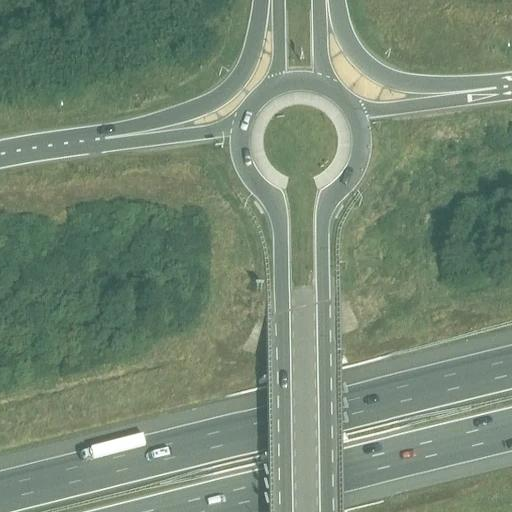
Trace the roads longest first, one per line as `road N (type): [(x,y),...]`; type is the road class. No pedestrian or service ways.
road 1 (motorway): [(511,367),(0,494)]
road 2 (trunk): [(325,511),(322,235),(324,204),(359,148),(351,107)]
road 3 (trunk): [(239,125),(242,161),(278,213),(285,511)]
road 4 (motorway): [(175,511),(511,429)]
road 5 (motorway): [(265,0),(233,84),(103,146)]
road 6 (motorway): [(500,95),(373,72),(340,29),(331,0)]
road 7 (motorway): [(500,95),(351,107)]
road 8 (motorway): [(239,125),(103,146)]
